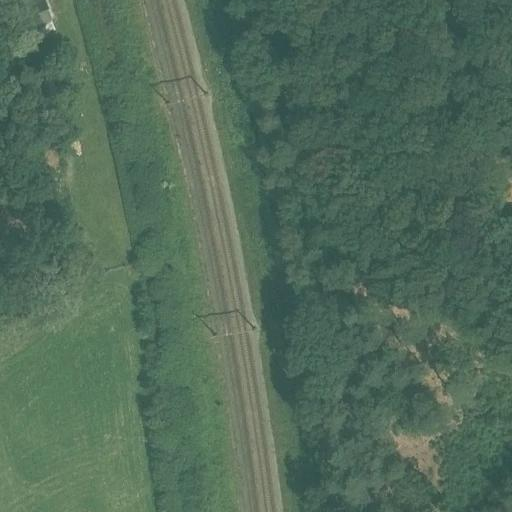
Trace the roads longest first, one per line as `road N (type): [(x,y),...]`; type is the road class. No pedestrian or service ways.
road 1 (track): [(355,511),(307,181),(420,244)]
road 2 (track): [(358,209),(381,161),(511,30)]
road 3 (track): [(267,0),(307,181)]
